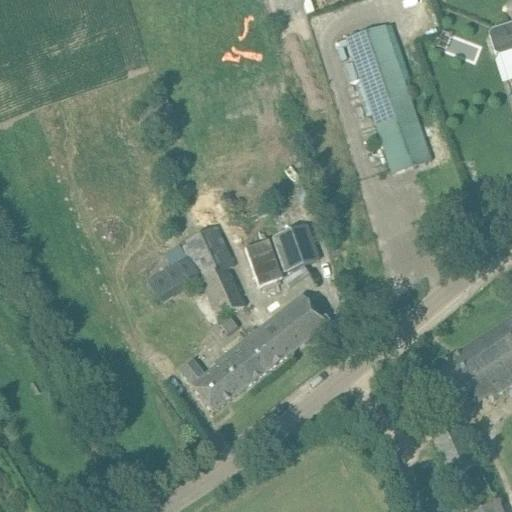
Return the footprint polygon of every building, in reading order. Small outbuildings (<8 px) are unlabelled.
[(511,24),(492,31),(489,35),(495,55),(501,56),(511,52),(511,24)] [(384,30),(345,42),(360,86),(355,87),(366,120),(371,119),(391,179),(429,166),(384,30)] [(163,101),(136,118),(145,132),(172,115),(163,101)] [(306,228),(273,239),(284,274),(318,263),(306,228)] [(273,239),(242,250),(254,285),(284,274),(273,239)] [(150,285),(162,306),(163,305),(174,298),(200,282),(189,262),(174,271),(150,285)] [(192,363),(179,373),(191,389),(212,417),(325,329),(301,299),(213,367),(215,370),(204,379),(192,363)] [(511,322),(426,378),(447,410),(472,394),(478,403),(490,395),(492,399),(511,386),(511,322)] [(460,427),(432,440),(452,482),(480,469),(468,443),(462,431),(460,427)] [(479,511),(505,511),(502,503),(479,511)]
